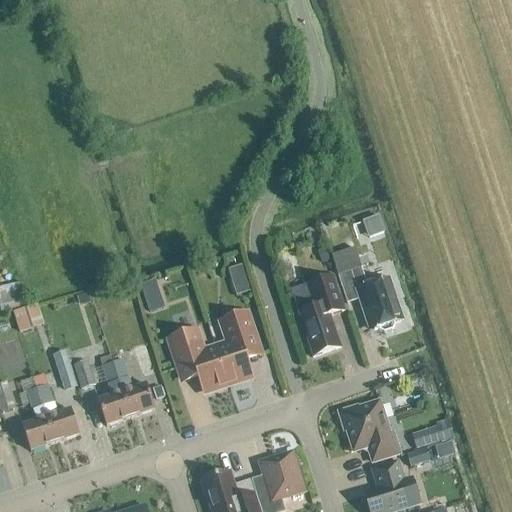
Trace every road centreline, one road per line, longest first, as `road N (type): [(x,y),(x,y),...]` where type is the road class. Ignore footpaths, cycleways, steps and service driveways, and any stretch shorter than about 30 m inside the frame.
road 1 (unclassified): [(333,511),(301,412),(167,462)]
road 2 (unclassified): [(12,511),(167,462)]
